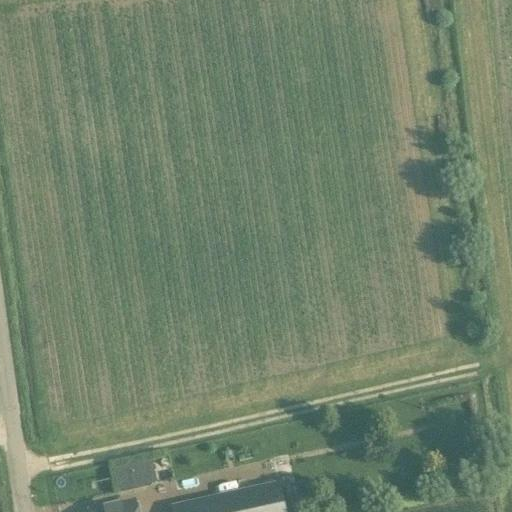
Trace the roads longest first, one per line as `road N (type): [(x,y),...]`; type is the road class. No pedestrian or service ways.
road 1 (track): [(17,473),(474,370)]
road 2 (unclassified): [(22,511),(0,354)]
